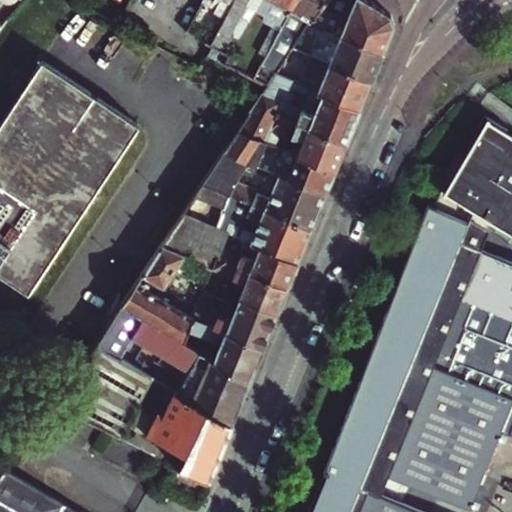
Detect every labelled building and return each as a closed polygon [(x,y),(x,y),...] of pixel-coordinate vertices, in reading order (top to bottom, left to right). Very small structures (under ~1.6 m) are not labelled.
[(155,0),(146,18),(169,30),(185,0),(155,0)] [(216,13),(226,19),(236,0),(210,0),(209,4),(218,9),(216,13)] [(279,22),(284,25),(296,0),(236,0),(226,19),(213,44),(215,45),(210,55),(232,66),(237,57),(225,50),(234,35),(239,37),(246,23),(249,19),(243,16),(248,5),(256,10),(265,14),(264,20),(268,22),(271,24),(275,24),(279,22)] [(295,47),(304,33),(312,22),(326,0),(296,0),(284,25),(270,51),(273,53),(275,49),(289,56),(295,47)] [(331,30),(384,52),(395,25),(391,14),(368,0),(326,0),(312,22),(331,30)] [(243,16),(249,19),(256,10),(248,5),(243,16)] [(267,56),(270,51),(284,25),(279,22),(275,24),(259,51),(267,56)] [(191,45),(210,55),(215,45),(213,44),(195,35),(191,45)] [(361,107),(372,80),(332,62),(323,83),(318,81),(313,70),(295,62),(300,49),(295,47),(289,56),(278,73),(291,78),(313,87),(361,107)] [(0,221),(29,175),(73,105),(81,93),(98,103),(102,96),(48,58),(0,128),(0,221)] [(348,140),(361,107),(313,87),(304,108),(288,102),(291,96),(285,94),(291,78),(278,73),(265,92),(283,99),(278,111),(297,119),(348,140)] [(336,170),(348,140),(297,119),(278,111),(283,99),(265,92),(239,130),(266,141),(268,142),(273,127),(280,130),(294,136),(306,137),(298,155),(336,170)] [(0,265),(30,286),(87,204),(123,151),(142,124),(102,96),(98,103),(81,93),(73,105),(29,175),(0,221),(0,265)] [(423,511),(381,494),(387,477),(470,511),(485,472),(502,433),(511,436),(511,433),(511,262),(492,254),(480,249),(487,233),(492,220),(499,224),(511,232),(511,141),(503,136),(508,128),(485,114),(471,136),(476,139),(465,157),(456,153),(444,182),(418,246),(393,306),(365,374),(340,435),(310,507),(308,511),(423,511)] [(268,142),(274,145),(280,130),(273,127),(268,142)] [(313,228),(326,194),(281,174),(256,165),(266,141),(239,130),(203,182),(233,195),(313,228)] [(326,194),(336,170),(298,155),(274,145),(268,142),(266,141),(256,165),(281,174),(326,194)] [(298,263),(313,228),(233,195),(203,182),(161,244),(185,254),(197,261),(213,270),(219,257),(221,252),(228,234),(233,236),(253,244),(261,247),(298,263)] [(221,252),(226,253),(233,236),(228,234),(221,252)] [(155,278),(165,285),(178,266),(188,274),(197,261),(185,254),(161,244),(143,270),(155,278)] [(243,267),(252,270),(261,247),(253,244),(243,267)] [(252,270),(289,285),(298,263),(261,247),(252,270)] [(278,311),(289,285),(252,270),(243,267),(224,259),(219,257),(213,270),(209,282),(241,296),(278,311)] [(152,318),(165,299),(149,287),(155,278),(143,270),(124,299),(152,318)] [(198,308),(197,310),(195,317),(208,323),(236,334),(264,346),(274,322),(277,315),(278,311),(241,296),(240,300),(231,322),(204,311),(198,308)] [(250,381),(233,370),(203,352),(192,346),(185,341),(152,318),(124,299),(94,343),(120,359),(165,385),(232,425),(250,381)] [(185,341),(187,335),(194,319),(165,299),(152,318),(185,341)] [(198,308),(204,311),(207,301),(202,299),(198,308)] [(250,381),(264,346),(236,334),(208,323),(195,317),(194,319),(187,335),(192,337),(196,335),(197,332),(209,337),(203,352),(233,370),(250,381)] [(185,341),(192,346),(196,335),(192,337),(187,335),(185,341)] [(210,480),(216,464),(232,425),(165,385),(120,359),(94,343),(71,376),(55,400),(178,464),(192,471),(209,480),(210,480)] [(195,502),(209,480),(192,471),(178,464),(165,483),(195,502)] [(75,511),(6,470),(3,475),(0,480),(0,511),(75,511)]
